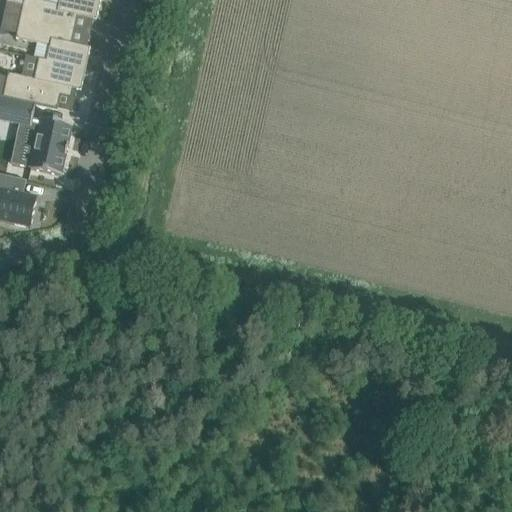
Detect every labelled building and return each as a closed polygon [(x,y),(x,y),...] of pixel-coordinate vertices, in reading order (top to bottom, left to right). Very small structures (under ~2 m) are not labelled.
[(101,0),(100,0),(60,0),(59,6),(29,0),(24,0),(23,8),(7,4),(4,16),(74,31),(77,17),(97,22),(101,0)] [(74,31),(4,16),(1,32),(17,35),(16,40),(50,47),(47,62),(86,71),(91,49),(71,45),(74,31)] [(81,92),(86,71),(47,62),(39,60),(35,80),(9,75),(8,79),(0,77),(0,97),(57,110),(60,97),(71,99),(73,90),(81,92)] [(36,107),(0,99),(0,121),(32,129),(36,107)] [(42,121),(31,171),(62,178),(66,157),(67,158),(69,148),(68,148),(73,128),(42,121)] [(0,176),(0,222),(31,229),(38,199),(21,195),(19,191),(21,182),(27,184),(27,182),(0,176)]
